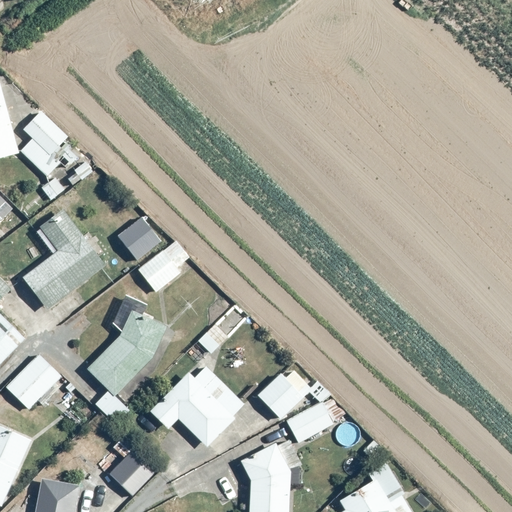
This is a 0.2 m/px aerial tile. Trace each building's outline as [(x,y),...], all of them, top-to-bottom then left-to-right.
[(1,83),(0,83),(0,157),(19,152),(1,83)] [(84,151),(41,109),(23,128),(33,138),(20,151),(46,177),(61,162),(67,168),(84,151)] [(67,190),(58,175),(40,186),(49,200),(67,190)] [(0,219),(12,208),(0,194),(0,219)] [(106,265),(63,209),(40,227),(58,250),(22,278),(47,310),(106,265)] [(190,256),(175,238),(138,269),(156,292),(180,272),(177,267),(190,256)] [(0,298),(9,289),(0,279),(0,298)] [(245,321),(230,306),(186,351),(201,365),(245,321)] [(120,336),(86,368),(114,396),(152,359),(167,326),(132,310),(120,336)] [(0,362),(24,341),(0,313),(0,362)] [(61,376),(40,354),(7,386),(28,408),(61,376)] [(313,389),(290,364),(257,394),(280,419),(313,389)] [(190,371),(149,411),(167,429),(179,418),(207,446),(234,418),(233,417),(245,404),(207,365),(195,377),(190,371)] [(346,414),(332,393),(285,422),(299,444),(346,414)] [(31,440),(0,425),(0,505),(1,506),(31,440)] [(276,441),(241,461),(251,480),(249,511),(289,511),(292,470),(276,441)] [(156,471),(133,449),(109,474),(132,496),(156,471)] [(345,511),(342,511),(396,511),(391,502),(406,494),(387,462),(368,473),(373,481),(339,500),(345,511)] [(76,511),(81,486),(42,478),(35,511),(76,511)]
